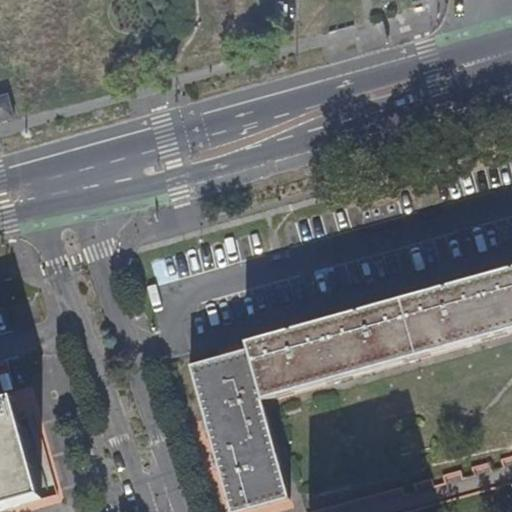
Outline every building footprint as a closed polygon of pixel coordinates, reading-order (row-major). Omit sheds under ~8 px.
[(0,122),(15,119),(9,96),(0,98),(0,122)] [(198,394),(511,290),(511,265),(246,341),(248,349),(190,366),(198,394)] [(511,290),(198,394),(213,444),(270,425),(263,399),(511,328),(511,290)] [(0,508),(35,499),(9,399),(0,401),(0,508)] [(237,511),(290,497),(270,425),(213,444),(232,511),(237,511)]
